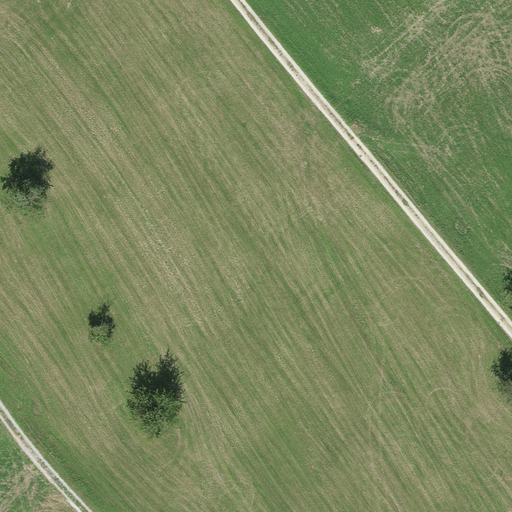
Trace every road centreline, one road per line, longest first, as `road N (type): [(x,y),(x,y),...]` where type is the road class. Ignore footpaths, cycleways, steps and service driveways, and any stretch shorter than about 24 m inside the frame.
road 1 (track): [(235,0),(511,336)]
road 2 (track): [(81,511),(0,414)]
